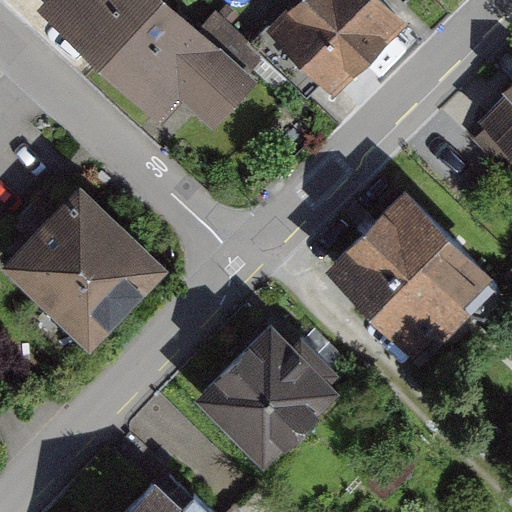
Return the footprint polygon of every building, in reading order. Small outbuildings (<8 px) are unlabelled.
[(290,90),(188,0),(88,0),(66,25),(181,129),(205,103),(246,139),(290,90)] [(439,33),(407,0),(347,0),(354,7),(306,52),(359,108),(439,33)] [(197,272),(114,194),(44,267),(127,346),(197,272)] [(511,305),(511,265),(449,197),(367,273),(451,362),(511,305)] [(351,391),(274,321),(200,388),(277,460),(351,391)] [(368,483),(386,501),(410,478),(393,460),(368,483)] [(216,511),(197,492),(176,511),(216,511)]
